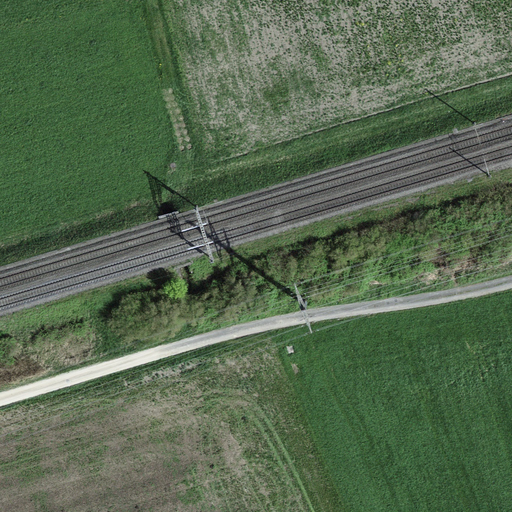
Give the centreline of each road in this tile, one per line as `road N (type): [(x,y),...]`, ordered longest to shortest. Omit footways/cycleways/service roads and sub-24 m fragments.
road 1 (track): [(152,0),(207,188),(163,201),(203,340)]
road 2 (track): [(0,398),(261,324)]
road 3 (track): [(511,282),(261,324)]
